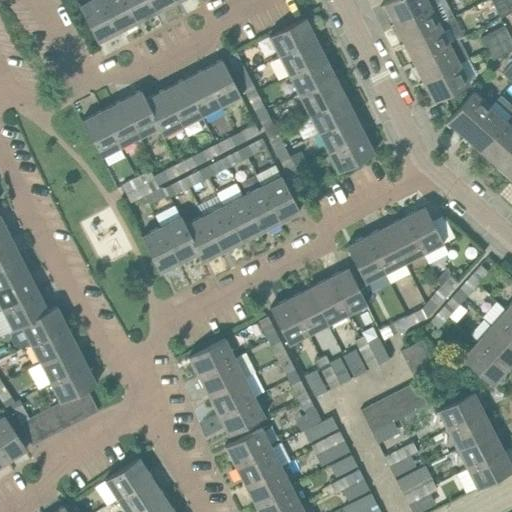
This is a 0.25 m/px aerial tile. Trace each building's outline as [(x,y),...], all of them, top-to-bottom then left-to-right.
[(117,32),(100,0),(88,0),(79,5),(97,41),(117,32)] [(136,22),(124,0),(100,0),(117,32),(136,22)] [(155,12),(149,0),(124,0),(136,22),(155,12)] [(175,2),(173,0),(149,0),(155,12),(175,2)] [(434,0),(388,0),(383,3),(393,23),(430,4),(429,3),(434,0)] [(506,0),(491,0),(500,17),(511,11),(506,0)] [(439,23),(430,4),(393,23),(403,42),(439,23)] [(314,36),(305,16),(268,35),(278,55),(314,36)] [(456,23),(453,16),(439,23),(403,42),(413,62),(449,43),(443,30),(456,23)] [(510,37),(504,25),(483,36),(489,48),(510,37)] [(324,55),(314,36),(278,55),(288,74),(324,55)] [(494,58),(498,57),(511,49),(511,40),(510,37),(489,48),(494,58)] [(468,59),(458,39),(449,43),(413,62),(423,81),(459,63),(468,59)] [(243,66),(240,60),(236,51),(227,56),(235,71),(243,66)] [(334,75),(324,55),(288,74),(298,93),(334,75)] [(231,76),(222,59),(203,68),(221,105),(240,95),(231,76)] [(511,62),(503,72),(511,80),(511,62)] [(459,63),(423,81),(432,101),(469,82),(459,63)] [(221,105),(203,68),(184,78),(202,114),(221,105)] [(344,94),(334,75),(298,93),(308,113),(344,94)] [(246,95),(256,90),(248,76),(239,81),(246,95)] [(202,114),(184,78),(164,88),(183,124),(202,114)] [(183,124),(164,88),(145,98),(164,134),(183,124)] [(145,98),(141,89),(121,99),(140,136),(157,127),(161,135),(164,134),(145,98)] [(491,105),(475,89),(460,106),(446,121),(463,136),(491,105)] [(256,90),(246,95),(254,109),(263,104),(256,90)] [(354,114),(344,94),(308,113),(318,132),(354,114)] [(140,136),(121,99),(101,109),(120,146),(140,136)] [(479,150),(483,145),(507,119),(491,105),(463,136),(479,150)] [(101,109),(81,120),(100,156),(120,146),(101,109)] [(364,133),(354,114),(318,132),(327,152),(364,133)] [(266,134),(275,129),(268,115),(259,120),(266,134)] [(496,165),(511,146),(511,123),(507,119),(483,145),(479,150),(496,165)] [(245,139),(259,132),(254,123),(241,130),(245,139)] [(275,129),(266,134),(273,148),(282,144),(275,129)] [(364,133),(327,152),(337,171),(374,153),(364,133)] [(221,151),(234,144),(230,136),(216,142),(221,151)] [(242,147),(247,156),(267,146),(262,137),(242,147)] [(221,151),(216,142),(201,150),(206,159),(221,151)] [(511,146),(496,165),(511,179),(511,178),(511,146)] [(223,157),(227,166),(247,156),(242,147),(223,157)] [(286,173),(295,168),(289,154),(280,158),(286,173)] [(183,171),(195,164),(191,155),(178,161),(183,171)] [(227,166),(223,157),(208,165),(213,173),(227,166)] [(183,171),(178,161),(163,169),(168,179),(183,171)] [(295,168),(286,173),(293,186),(302,182),(295,168)] [(145,194),(158,187),(149,170),(136,177),(145,194)] [(188,186),(202,178),(198,170),(183,177),(188,186)] [(299,211),(290,193),(281,175),(261,185),(280,221),(299,211)] [(145,194),(136,177),(121,185),(131,202),(145,194)] [(188,186),(183,177),(170,184),(174,193),(188,186)] [(260,231),(280,221),(261,185),(242,195),(260,231)] [(260,231),(242,195),(222,205),(237,234),(241,241),(260,231)] [(241,241),(237,234),(222,205),(203,215),(221,251),(241,241)] [(443,242),(424,205),(405,215),(423,252),(443,242)] [(0,215),(0,236),(8,232),(0,215)] [(183,225),(184,224),(180,215),(159,225),(178,262),(197,252),(183,225)] [(203,215),(184,224),(183,225),(197,252),(201,261),(221,251),(203,215)] [(423,252),(405,215),(385,225),(390,234),(404,262),(423,252)] [(159,225),(158,226),(140,235),(159,272),(178,262),(159,225)] [(404,262),(390,234),(385,225),(365,235),(384,272),(404,262)] [(0,260),(18,251),(8,232),(0,236),(0,260)] [(365,235),(346,245),(350,254),(355,263),(348,267),(357,285),(358,286),(384,272),(365,235)] [(0,284),(28,270),(18,251),(0,260),(0,284)] [(469,275),(478,283),(488,271),(480,264),(469,275)] [(357,285),(348,267),(328,277),(347,313),(366,304),(357,285)] [(38,289),(28,270),(0,284),(0,306),(1,308),(38,289)] [(440,284),(447,292),(457,281),(450,274),(440,284)] [(455,292),(463,299),(478,283),(469,275),(455,292)] [(347,313),(328,277),(309,287),(327,323),(347,313)] [(447,292),(440,284),(428,297),(436,304),(447,292)] [(327,323),(309,287),(289,297),(308,333),(327,323)] [(48,309),(38,289),(1,308),(12,329),(21,325),(20,323),(48,309)] [(440,308),(448,316),(463,299),(455,292),(440,308)] [(308,333),(289,297),(269,307),(278,325),(288,343),(308,333)] [(66,324),(56,304),(48,309),(20,323),(21,325),(30,343),(66,324)] [(411,324),(425,317),(420,308),(406,315),(411,324)] [(448,316),(440,308),(429,320),(437,328),(448,316)] [(511,313),(505,308),(491,324),(511,343),(511,313)] [(267,315),(258,320),(264,333),(274,329),(267,315)] [(411,324),(406,315),(392,323),(397,332),(411,324)] [(40,362),(76,344),(66,324),(30,343),(40,362)] [(511,361),(511,343),(491,324),(476,340),(507,368),(511,361)] [(359,337),(354,339),(359,349),(361,354),(370,349),(367,342),(363,335),(359,337)] [(234,356),(224,337),(188,355),(198,375),(234,356)] [(421,339),(418,341),(400,350),(405,360),(427,349),(421,339)] [(278,359),(287,354),(279,340),(270,344),(278,359)] [(507,368),(476,340),(461,357),(492,384),(507,368)] [(50,382),(86,363),(76,344),(40,362),(50,382)] [(370,349),(361,354),(369,368),(374,366),(378,364),(370,349)] [(405,360),(410,370),(432,359),(427,349),(405,360)] [(287,354),(278,359),(285,373),(293,368),(287,354)] [(324,355),(315,359),(323,374),(332,369),(328,362),(326,358),(324,355)] [(208,395),(244,376),(234,356),(198,375),(208,395)] [(410,370),(416,380),(437,369),(432,359),(410,370)] [(96,383),(86,363),(50,382),(60,401),(64,399),(75,394),(86,388),(96,383)] [(332,369),(323,374),(330,388),(339,383),(332,369)] [(244,376),(208,395),(218,414),(254,396),(244,376)] [(299,402),(309,397),(300,379),(290,384),(299,402)] [(415,409),(426,403),(414,381),(403,387),(415,409)] [(2,382),(0,382),(0,398),(1,401),(10,395),(2,382)] [(404,414),(415,409),(403,387),(392,392),(404,414)] [(86,416),(98,410),(86,388),(75,394),(86,416)] [(483,410),(473,390),(436,409),(446,429),(483,410)] [(393,420),(404,414),(392,392),(382,398),(393,420)] [(75,422),(86,416),(75,394),(64,399),(75,422)] [(218,414),(228,434),(264,415),(254,396),(218,414)] [(309,397),(299,402),(305,413),(315,408),(309,397)] [(382,426),(393,420),(382,398),(371,403),(382,426)] [(64,399),(60,401),(52,405),(64,427),(75,422),(64,399)] [(19,422),(29,417),(22,403),(12,408),(19,422)] [(382,426),(371,403),(360,409),(371,431),(382,426)] [(53,433),(64,427),(52,405),(42,410),(53,433)] [(43,438),(53,433),(42,410),(31,416),(43,438)] [(493,430),(483,410),(446,429),(456,448),(493,430)] [(15,432),(3,414),(0,416),(0,448),(3,453),(8,460),(26,448),(15,432)] [(31,416),(29,417),(19,422),(31,444),(43,438),(31,416)] [(271,445),(261,426),(224,444),(234,464),(271,445)] [(339,430),(324,437),(329,446),(343,439),(339,430)] [(466,468),(503,449),(493,430),(456,448),(466,468)] [(324,437),(310,444),(315,453),(329,446),(324,437)] [(412,441),(398,448),(402,457),(411,453),(417,450),(415,445),(412,441)] [(281,465),(271,445),(234,464),(244,483),(281,465)] [(0,465),(8,460),(3,453),(0,448),(0,465)] [(398,448),(384,456),(386,460),(388,464),(402,457),(398,448)] [(511,467),(503,449),(466,468),(476,488),(511,469),(511,467)] [(150,474),(138,456),(104,479),(116,497),(150,474)] [(290,484),(281,465),(244,483),(254,503),(290,484)] [(359,468),(344,476),(349,485),(363,477),(359,468)] [(125,511),(132,511),(156,497),(162,492),(150,474),(116,497),(125,511)] [(344,476),(330,483),(332,488),(334,492),(345,486),(349,485),(344,476)] [(349,485),(345,486),(350,496),(367,486),(363,477),(349,485)] [(432,479),(418,487),(422,496),(437,488),(432,479)] [(258,511),(284,511),(300,504),(290,484),(254,503),(258,511)] [(422,496),(418,487),(403,494),(408,503),(422,496)] [(171,511),(174,511),(162,492),(156,497),(132,511),(171,511)]
